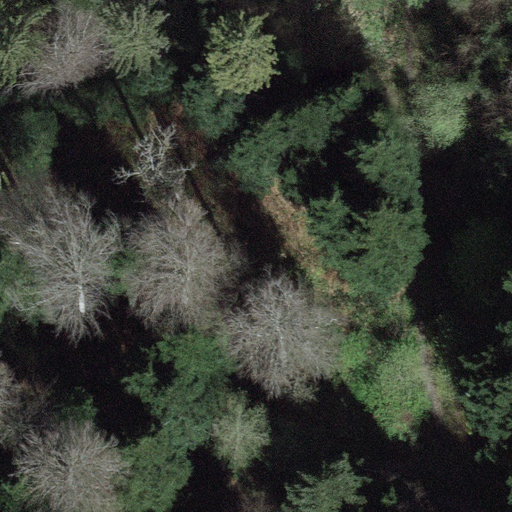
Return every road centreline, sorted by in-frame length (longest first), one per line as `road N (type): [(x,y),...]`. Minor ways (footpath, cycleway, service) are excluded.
road 1 (track): [(405,0),(420,371),(437,497),(476,511)]
road 2 (track): [(437,497),(272,511)]
